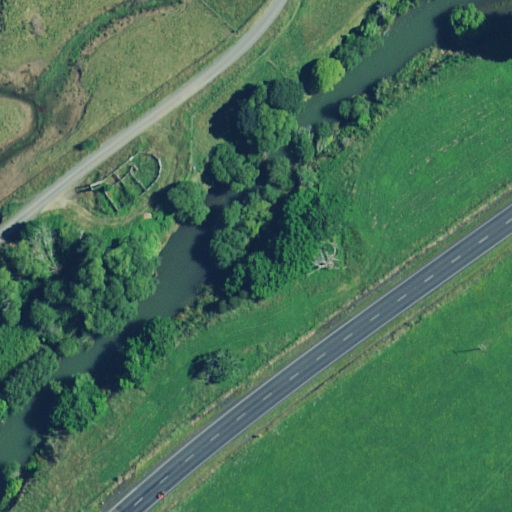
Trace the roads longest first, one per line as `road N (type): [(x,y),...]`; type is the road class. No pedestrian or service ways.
road 1 (trunk): [(511,220),(328,349),(127,511)]
road 2 (residential): [(0,218),(270,0)]
